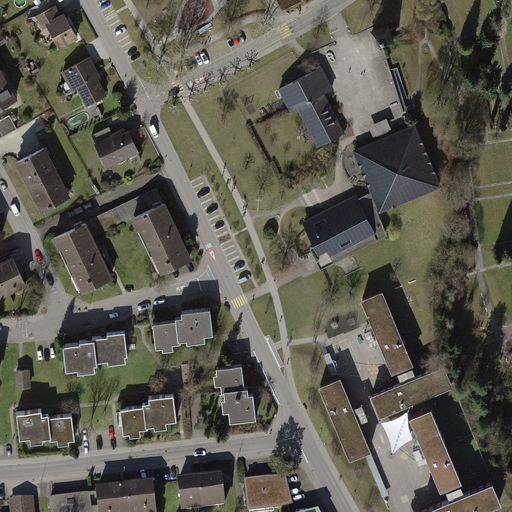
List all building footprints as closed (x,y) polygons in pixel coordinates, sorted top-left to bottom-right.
[(279,0),(284,9),(302,0),(279,0)] [(42,16),(60,49),(79,39),(61,6),(42,16)] [(392,28),(372,34),(377,51),(397,45),(392,28)] [(88,108),(109,96),(89,60),(68,72),(88,108)] [(322,67),(279,89),(290,111),(297,107),(317,147),(345,133),(324,93),(333,89),(322,67)] [(0,112),(18,102),(0,69),(0,112)] [(10,119),(0,123),(0,134),(2,138),(17,131),(10,119)] [(383,211),(385,215),(446,189),(418,126),(357,152),(376,195),(383,211)] [(99,145),(109,168),(141,155),(131,131),(99,145)] [(42,213),(72,199),(47,150),(18,164),(42,213)] [(324,264),(317,249),(312,250),(323,271),(391,238),(380,213),(383,211),(376,195),(362,201),(379,236),(324,264)] [(360,199),(305,226),(317,249),(324,264),(379,236),(362,201),(360,199)] [(162,277),(194,261),(168,205),(136,220),(162,277)] [(84,295),(114,281),(87,225),(57,240),(84,295)] [(13,260),(0,266),(0,300),(27,287),(13,260)] [(380,287),(359,295),(367,314),(390,369),(393,368),(409,361),(411,360),(380,287)] [(172,321),(148,324),(151,349),(203,343),(203,337),(211,336),(208,308),(171,312),(172,321)] [(89,342),(57,345),(60,371),(96,367),(95,363),(126,360),(124,333),(89,337),(89,342)] [(398,378),(369,391),(378,412),(401,401),(449,380),(440,360),(414,371),(398,378)] [(414,371),(409,361),(393,368),(398,378),(414,371)] [(228,398),(230,420),(256,417),(253,392),(249,393),(248,386),(245,386),(242,363),(217,366),(218,374),(220,373),(222,390),(225,390),(226,399),(228,398)] [(17,366),(18,385),(32,385),(31,365),(17,366)] [(339,375),(320,382),(350,456),(369,448),(339,375)] [(175,421),(172,395),(140,398),(141,406),(116,409),(118,433),(162,428),(161,422),(175,421)] [(365,397),(357,399),(361,416),(369,414),(365,397)] [(428,403),(404,412),(414,440),(421,456),(432,488),(440,485),(456,478),(428,403)] [(73,441),(70,417),(45,420),(44,412),(17,415),(21,442),(32,440),(33,446),(73,441)] [(421,456),(414,440),(407,442),(414,459),(421,456)] [(390,492),(371,450),(366,453),(384,495),(390,492)] [(285,476),(245,481),(248,510),(279,507),(292,503),(285,476)] [(445,495),(417,506),(418,511),(467,511),(501,499),(493,477),(460,489),(445,495)] [(460,489),(456,478),(440,485),(445,495),(460,489)] [(173,485),(176,511),(183,511),(224,507),(220,479),(173,485)] [(100,511),(99,511),(154,511),(151,486),(97,493),(100,511)] [(99,511),(100,511),(97,493),(55,499),(56,511),(99,511)] [(35,511),(34,500),(10,503),(11,511),(35,511)]
